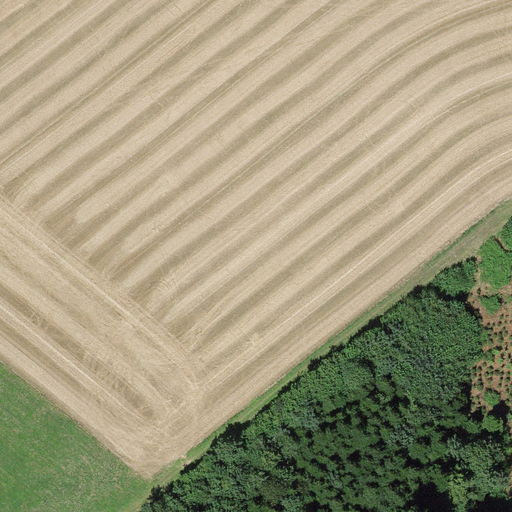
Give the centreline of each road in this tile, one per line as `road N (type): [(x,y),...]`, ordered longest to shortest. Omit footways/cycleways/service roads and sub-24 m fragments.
road 1 (track): [(130,511),(368,320)]
road 2 (track): [(511,226),(449,258),(368,320)]
